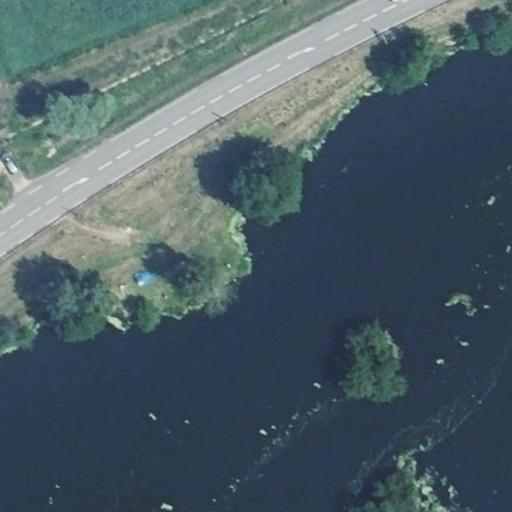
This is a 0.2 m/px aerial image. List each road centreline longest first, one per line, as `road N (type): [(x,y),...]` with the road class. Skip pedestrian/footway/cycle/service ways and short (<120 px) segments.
road 1 (track): [(0,299),(192,210),(395,53),(511,12)]
road 2 (tertiary): [(408,0),(229,92),(0,237)]
